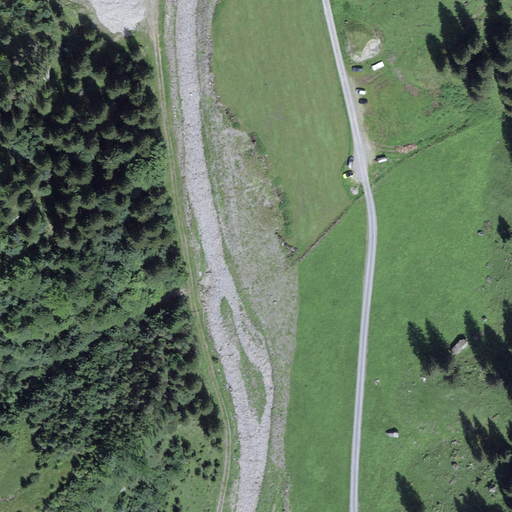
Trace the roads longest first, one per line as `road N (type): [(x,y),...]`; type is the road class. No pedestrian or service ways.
road 1 (track): [(218,511),(231,446),(196,330),(157,91),(162,0)]
road 2 (track): [(340,65),(372,235),(354,511)]
